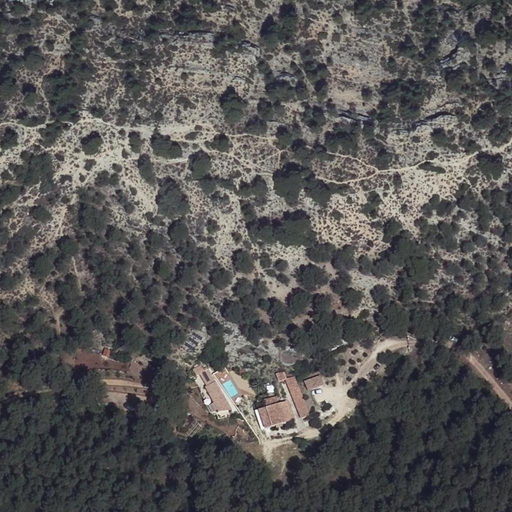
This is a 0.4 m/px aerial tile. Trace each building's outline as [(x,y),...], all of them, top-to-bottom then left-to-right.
[(278,383),(286,381),(284,373),(276,376),(278,383)] [(286,381),(301,421),(310,418),(295,377),(286,381)] [(304,384),(308,394),(324,386),(320,377),(304,384)] [(206,391),(218,413),(228,408),(215,385),(206,391)] [(262,403),(265,411),(279,407),(277,399),(262,403)] [(288,404),(279,407),(286,427),(295,424),(288,404)] [(279,407),(265,411),(270,431),(286,427),(279,407)] [(270,431),(265,411),(257,414),(262,434),(270,431)]
